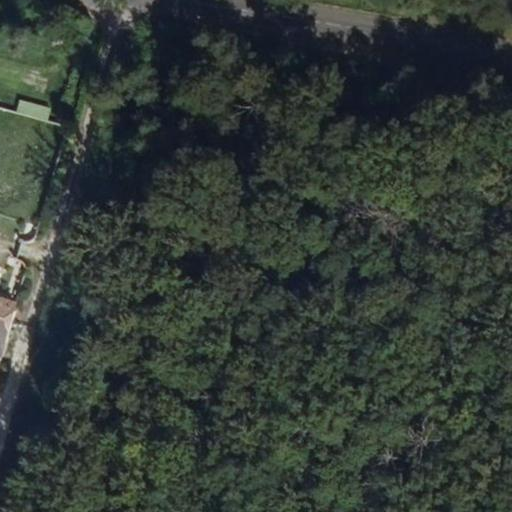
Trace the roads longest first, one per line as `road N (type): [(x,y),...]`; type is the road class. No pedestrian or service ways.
road 1 (track): [(121,0),(0,426)]
road 2 (tertiary): [(511,57),(208,0)]
